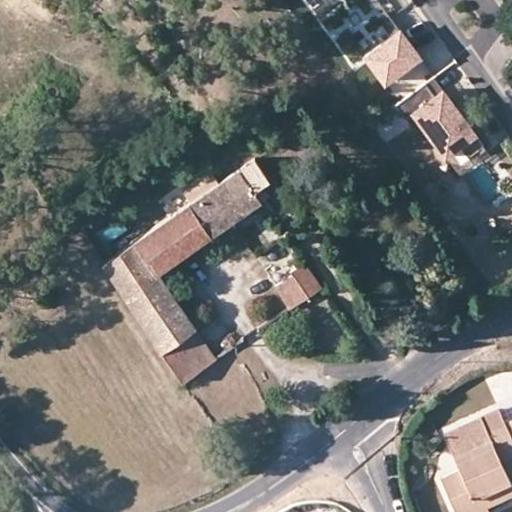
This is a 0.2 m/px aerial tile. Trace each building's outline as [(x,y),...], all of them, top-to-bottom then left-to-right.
[(381,79),(421,56),(402,23),(362,45),(381,79)] [(435,70),(453,55),(435,32),(417,47),(435,70)] [(396,90),(430,69),(421,55),(387,76),(396,90)] [(427,78),(396,100),(406,114),(413,109),(446,153),(463,140),(471,151),(484,141),(442,84),(435,90),(427,78)] [(190,201),(101,262),(161,351),(195,329),(157,271),(268,193),(261,182),(265,178),(252,158),(216,182),(209,171),(183,189),(190,201)] [(291,276),(273,288),(288,309),(320,287),(303,263),(289,272),(291,276)] [(195,329),(161,351),(181,381),(215,357),(195,329)] [(511,436),(509,429),(511,427),(511,420),(506,423),(499,409),(446,432),(462,467),(442,476),(457,511),(475,511),(489,506),(480,488),(511,476),(504,462),(511,458),(511,436)] [(511,495),(511,479),(511,476),(480,488),(489,506),(511,495)]
